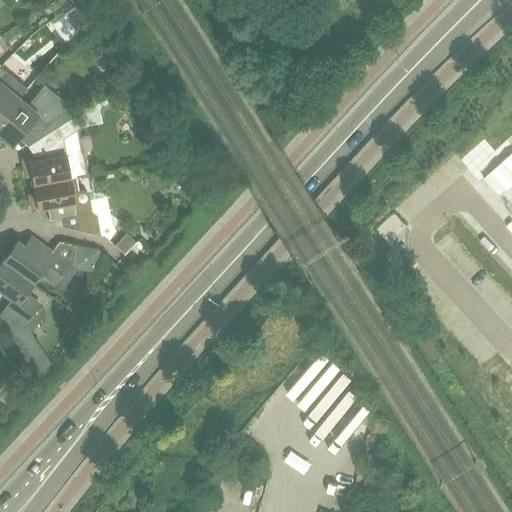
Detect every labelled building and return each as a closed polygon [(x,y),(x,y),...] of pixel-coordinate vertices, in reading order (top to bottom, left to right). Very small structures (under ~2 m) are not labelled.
[(0,119),(18,97),(7,87),(14,78),(0,66),(0,119)] [(33,100),(29,106),(18,97),(0,119),(0,135),(11,145),(37,115),(44,121),(50,131),(71,118),(65,108),(55,114),(38,100),(33,100)] [(81,151),(70,153),(66,135),(80,127),(73,116),(71,118),(50,131),(50,132),(56,142),(38,154),(39,155),(39,159),(23,162),(25,176),(31,175),(33,184),(75,176),(75,177),(89,175),(89,174),(88,174),(85,153),(81,151)] [(511,152),(484,178),(500,196),(511,185),(511,152)] [(78,190),(75,177),(75,176),(33,184),(35,194),(29,195),(31,209),(47,206),(50,220),(76,215),(78,230),(101,235),(97,216),(92,212),(89,196),(87,192),(84,190),(81,190),(78,190)] [(133,244),(123,235),(114,245),(124,254),(133,244)] [(52,252),(47,249),(30,237),(23,247),(16,241),(2,261),(32,282),(40,272),(55,282),(56,280),(68,264),(73,268),(78,245),(60,241),(52,252)] [(136,246),(145,254),(150,249),(141,241),(136,246)] [(24,294),(32,282),(2,261),(0,264),(0,288),(11,297),(5,307),(26,322),(39,304),(24,294)] [(31,335),(26,327),(21,330),(18,325),(17,325),(11,329),(15,335),(13,336),(21,349),(26,345),(35,340),(31,335)] [(51,364),(47,357),(32,367),(39,377),(45,367),(51,364)] [(391,470),(379,453),(369,460),(367,461),(375,471),(382,481),(385,479),(393,473),(391,470)] [(405,511),(406,510),(408,500),(394,497),(393,502),(391,509),(403,511),(405,511)]
